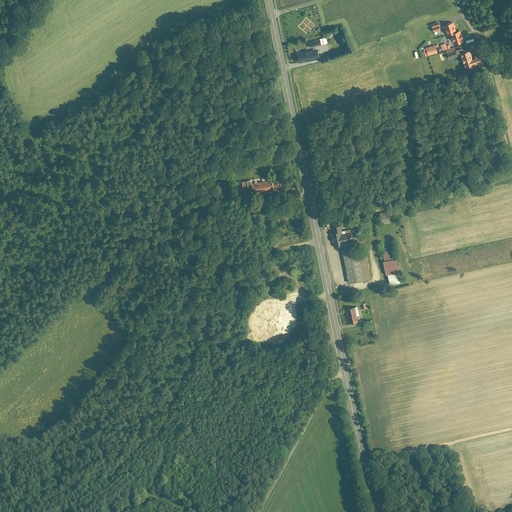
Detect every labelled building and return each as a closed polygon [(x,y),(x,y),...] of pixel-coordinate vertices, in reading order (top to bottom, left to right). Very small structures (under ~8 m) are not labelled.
[(429,26),(432,33),(440,30),(437,23),(429,26)] [(442,26),(446,37),(449,36),(452,45),(463,41),(459,30),(453,32),(450,23),(442,26)] [(309,41),(311,49),(322,46),(320,39),(309,41)] [(439,46),(442,52),(447,50),(445,44),(439,46)] [(424,48),(427,57),(436,54),(434,46),(424,48)] [(474,66),(474,65),(481,63),(478,54),(471,56),(467,48),(459,51),(466,69),(474,66)] [(319,50),(298,54),(300,64),(321,59),(319,50)] [(445,54),(448,61),(458,57),(455,51),(445,54)] [(246,180),(248,194),(275,191),(273,177),(246,180)] [(382,216),(384,224),(396,222),(395,214),(382,216)] [(352,230),(341,232),(341,231),(329,233),(333,248),(344,246),(343,242),(355,240),(352,230)] [(343,251),(350,284),(374,279),(367,246),(343,251)] [(386,260),(388,274),(402,272),(399,257),(396,258),(395,250),(385,251),(386,259),(386,260)] [(390,276),(392,285),(402,283),(400,273),(390,276)] [(346,310),(349,325),(358,323),(354,308),(346,310)]
